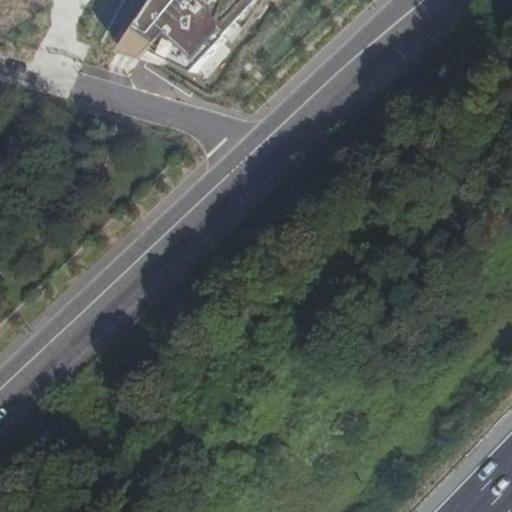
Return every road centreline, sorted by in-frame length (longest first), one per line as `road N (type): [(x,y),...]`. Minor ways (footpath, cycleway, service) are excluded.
road 1 (secondary): [(0,403),(260,161)]
road 2 (residential): [(0,72),(260,161)]
road 3 (secondary): [(260,161),(434,0)]
